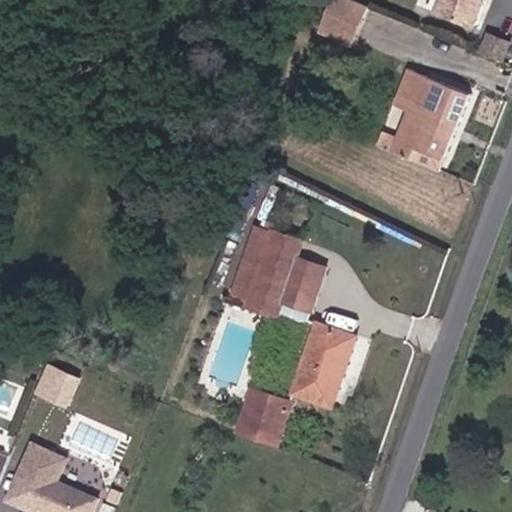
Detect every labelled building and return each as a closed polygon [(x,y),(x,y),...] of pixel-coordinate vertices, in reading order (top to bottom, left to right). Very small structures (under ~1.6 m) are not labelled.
[(363,11),(333,0),(326,0),(314,36),(348,49),(363,11)] [(431,0),(426,19),(461,33),(472,0),(431,0)] [(496,63),(503,44),(485,37),(478,56),(496,63)] [(404,117),(388,156),(436,176),(465,94),(405,72),(391,112),(404,117)] [(228,304),(262,320),(269,301),(300,313),(314,272),(286,261),(294,241),(260,227),(228,304)] [(345,340),(306,325),(280,392),(321,407),(345,340)] [(53,359),(40,389),(73,403),(86,373),(53,359)] [(234,388),(224,411),(264,431),(275,402),(246,389),(243,393),(234,388)] [(61,448),(22,433),(0,492),(0,495),(45,511),(80,511),(92,480),(54,466),(61,448)]
